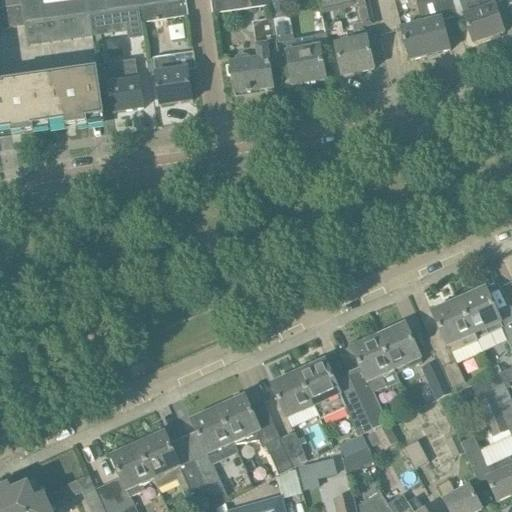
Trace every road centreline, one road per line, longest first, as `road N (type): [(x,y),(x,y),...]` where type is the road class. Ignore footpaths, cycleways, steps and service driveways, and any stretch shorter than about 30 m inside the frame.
road 1 (residential): [(0,455),(511,226)]
road 2 (secondary): [(0,281),(469,185),(511,168)]
road 3 (secondary): [(511,99),(353,142),(215,166)]
road 4 (secondary): [(215,166),(0,206)]
road 5 (residential): [(215,166),(196,0)]
